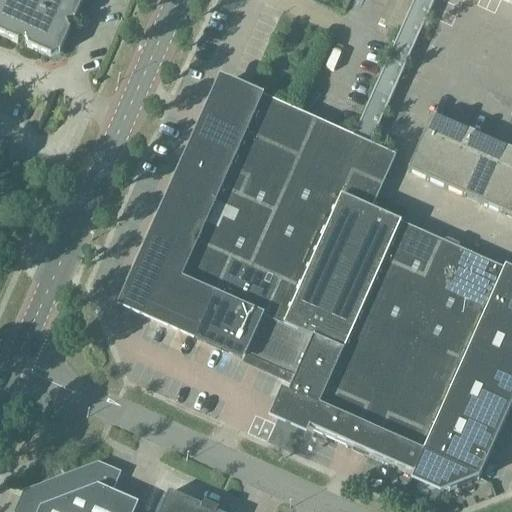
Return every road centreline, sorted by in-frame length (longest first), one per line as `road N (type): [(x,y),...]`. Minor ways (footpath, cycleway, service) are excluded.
road 1 (unknown): [(228,461),(249,400),(245,383),(108,325),(100,310),(102,289),(258,0)]
road 2 (unclassified): [(15,365),(177,0)]
road 3 (unclassified): [(342,511),(15,365)]
